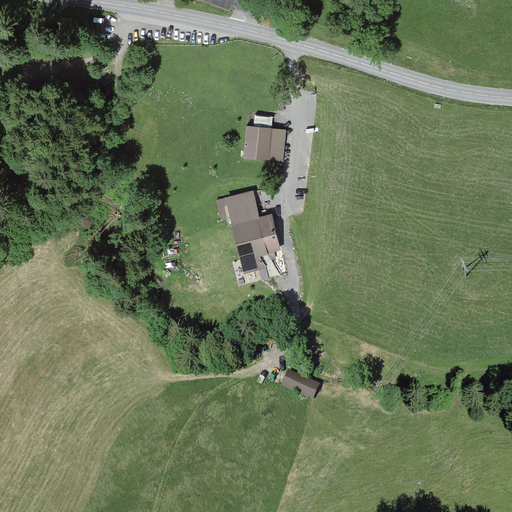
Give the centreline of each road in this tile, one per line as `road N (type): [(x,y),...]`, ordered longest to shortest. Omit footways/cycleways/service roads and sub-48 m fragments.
road 1 (tertiary): [(82,0),(243,30),(433,86),(511,98)]
road 2 (track): [(135,9),(113,55),(0,87)]
